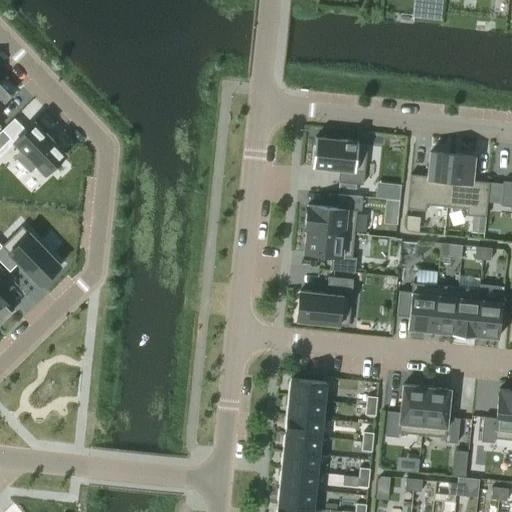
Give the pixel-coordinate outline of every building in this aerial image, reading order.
[(441,0),(427,0),(426,18),(440,19),(441,0)] [(0,85),(0,108),(11,97),(0,85)] [(25,129),(13,141),(21,149),(15,157),(29,172),(36,165),(45,174),(66,154),(34,121),(25,129)] [(2,129),(0,130),(0,146),(9,137),(2,129)] [(362,184),(367,142),(315,137),(312,166),(339,169),(338,182),(362,184)] [(498,150),(498,170),(510,170),(510,150),(498,150)] [(446,206),(452,154),(429,151),(427,175),(410,174),(406,208),(425,210),(426,204),(446,206)] [(485,216),(488,182),(471,180),(474,156),(452,154),(446,206),(466,208),(466,214),(472,215),(485,216)] [(382,196),(381,221),(395,222),(397,181),(373,179),(372,196),(382,196)] [(511,181),(503,180),(500,205),(511,205),(511,181)] [(306,228),(354,233),(356,210),(361,211),(362,196),(337,194),(336,208),(307,205),(304,229),(305,229),(306,228)] [(472,215),(471,231),(483,232),(485,216),(472,215)] [(418,232),(419,217),(406,216),(405,227),(408,231),(418,232)] [(1,246),(0,246),(0,261),(9,271),(18,262),(40,285),(60,265),(22,225),(1,245),(1,246)] [(305,229),(303,252),(331,255),(329,269),(354,272),(356,257),(351,257),(354,233),(306,228),(305,229)] [(439,254),(447,255),(448,243),(440,242),(439,254)] [(482,255),(483,247),(475,246),(474,254),(474,258),(482,259),(482,255)] [(483,247),(482,259),(490,260),(491,248),(483,247)] [(328,276),(326,293),(299,290),(296,320),(348,326),(353,279),(328,276)] [(0,320),(12,308),(0,295),(0,280),(1,279),(0,278),(0,320)] [(411,292),(399,291),(396,315),(409,317),(408,328),(431,330),(436,285),(412,282),(411,292)] [(453,333),(457,287),(436,285),(431,330),(452,333),(453,333)] [(478,299),(479,299),(480,290),(457,287),(453,333),(452,333),(451,334),(475,336),(475,335),(474,335),(478,299)] [(475,335),(498,337),(501,301),(479,299),(478,299),(474,335),(475,335)] [(326,382),(290,378),(288,396),(324,400),(326,382)] [(421,434),(426,386),(402,384),(399,412),(387,410),(385,435),(398,436),(398,431),(421,434)] [(479,385),(478,405),(489,405),(490,386),(479,385)] [(459,418),(447,417),(450,389),(426,386),(421,434),(444,436),(444,441),(457,442),(459,418)] [(511,389),(498,388),(495,417),(483,416),(480,441),(493,442),(494,438),(511,439),(511,389)] [(365,404),(376,405),(377,397),(366,395),(365,404)] [(288,396),(286,414),(322,418),(324,400),(288,396)] [(376,405),(365,404),(364,414),(375,415),(376,405)] [(320,436),(322,418),(286,414),(284,432),(320,436)] [(362,440),(372,442),(373,432),(362,431),(362,440)] [(284,432),(283,451),(318,454),(320,436),(284,432)] [(372,442),(362,440),(361,450),(371,451),(372,442)] [(316,472),(318,454),(283,451),(281,469),(316,472)] [(368,478),(369,468),(359,467),(358,477),(368,478)] [(465,469),(452,468),(451,475),(464,476),(465,469)] [(315,491),(316,472),(281,469),(279,487),(315,491)] [(368,478),(358,477),(357,486),(367,487),(368,478)] [(404,489),(412,490),(413,478),(405,477),(404,489)] [(421,479),(413,478),(412,490),(420,491),(421,479)] [(447,494),(455,495),(456,483),(448,482),(447,494)] [(456,483),(455,495),(463,496),(464,483),(456,483)] [(498,499),(499,487),(491,486),(490,498),(498,499)] [(279,487),(277,505),(313,509),(315,491),(279,487)] [(499,487),(498,499),(506,500),(507,488),(499,487)] [(354,511),(364,511),(366,504),(355,503),(354,511)]
